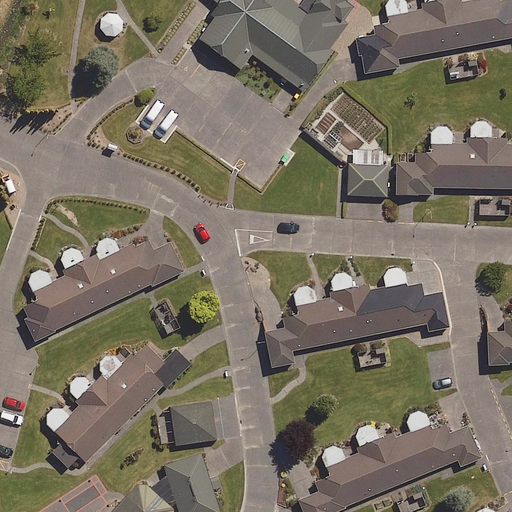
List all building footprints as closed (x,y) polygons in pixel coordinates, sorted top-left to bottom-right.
[(213,0),(220,4),(197,37),(240,68),(251,54),(302,91),(348,26),(341,21),(351,6),(342,0),(303,0),(299,6),(290,0),(213,0)] [(388,25),(374,28),(378,49),(360,52),(364,73),(398,67),(397,58),(511,37),(511,3),(511,0),(475,0),(476,1),(461,3),(460,0),(421,0),(423,9),(407,12),(403,0),(402,0),(388,0),(386,2),(384,7),(388,25)] [(363,140),(338,118),(324,134),(336,145),(342,139),(354,150),(363,140)] [(450,132),(448,130),(439,126),(431,132),(430,164),(397,164),(396,194),(431,194),(432,187),(511,188),(511,144),(505,145),(505,139),(489,139),(489,129),(483,123),(478,122),(473,126),(471,137),(467,137),(467,133),(450,132)] [(382,164),(383,150),(359,149),(358,165),(349,164),(348,194),(385,196),(386,164),(382,164)] [(119,252),(114,241),(103,238),(98,240),(93,249),(96,255),(84,261),(79,250),(72,248),(65,250),(60,255),(59,260),(64,271),(50,278),(46,273),(41,271),(36,272),(31,275),(29,283),(36,299),(21,307),(36,339),(181,268),(167,240),(153,247),(148,238),(119,252)] [(297,314),(284,316),(286,328),(266,332),(272,366),(294,362),(291,350),(412,326),(410,313),(427,309),(421,281),(388,287),(385,275),(381,272),(376,271),(371,273),(367,277),(368,286),(353,289),(350,275),(345,272),(340,271),(335,273),(331,278),(333,292),(330,293),(331,298),(315,301),(311,289),(306,287),(301,287),(296,290),(294,294),(297,314)] [(511,320),(486,321),(488,364),(511,362),(511,320)] [(45,416),(47,424),(63,440),(51,452),(67,467),(79,456),(85,462),(162,384),(166,388),(188,365),(174,350),(162,362),(143,343),(123,363),(115,355),(105,355),(100,359),(98,364),(98,371),(102,375),(91,386),(83,378),(80,377),(73,379),(69,384),(69,393),(81,404),(67,417),(58,409),(50,410),(45,416)] [(216,439),(211,401),(170,407),(176,445),(216,439)] [(427,417),(424,414),(416,413),(409,416),(406,426),(410,434),(395,440),(392,433),(378,439),(374,429),(364,426),(358,429),(355,434),(354,437),(359,447),(341,454),(339,449),(335,447),(329,447),(324,450),(322,457),(329,474),(315,479),(319,490),(297,499),(302,511),(331,511),(457,459),(460,466),(480,458),(467,426),(449,434),(443,420),(430,425),(427,417)] [(175,511),(143,476),(103,511),(175,511)]
